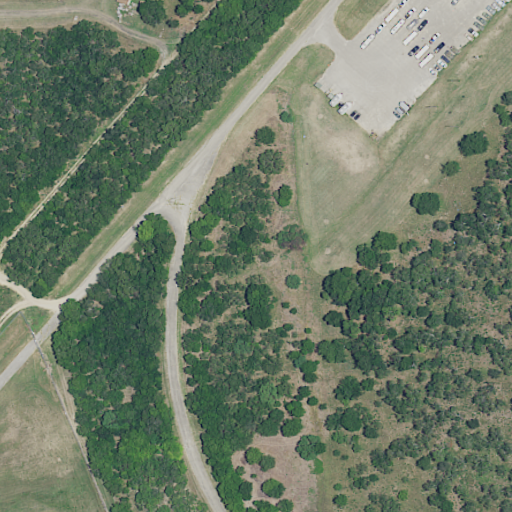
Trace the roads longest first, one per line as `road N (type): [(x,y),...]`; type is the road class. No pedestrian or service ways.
road 1 (residential): [(337,0),(0,384)]
road 2 (residential): [(221,511),(197,468),(171,353),(172,291),(196,163)]
